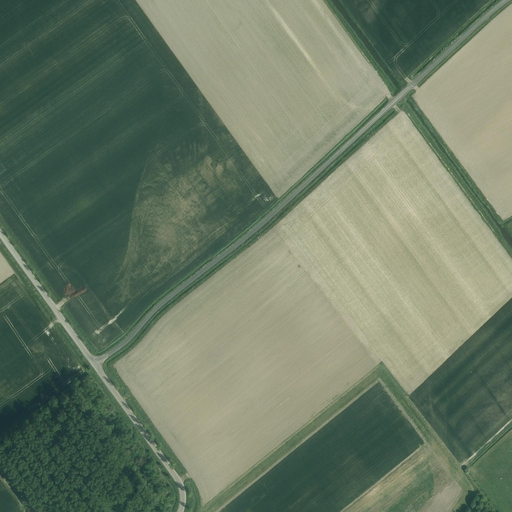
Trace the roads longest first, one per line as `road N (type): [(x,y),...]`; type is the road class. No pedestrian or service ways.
road 1 (unclassified): [(94,363),(509,0)]
road 2 (tertiary): [(179,511),(178,480),(94,363)]
road 3 (tertiary): [(94,363),(0,233)]
